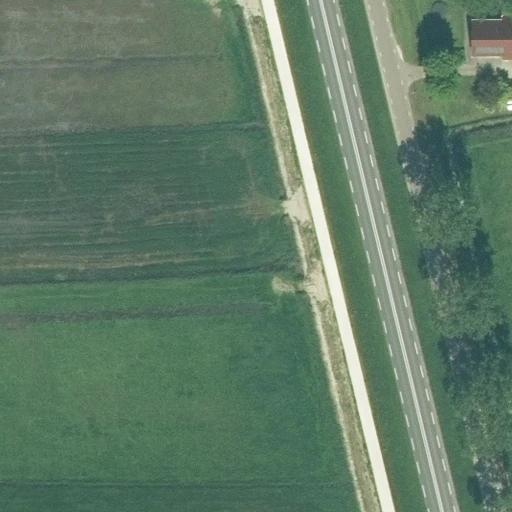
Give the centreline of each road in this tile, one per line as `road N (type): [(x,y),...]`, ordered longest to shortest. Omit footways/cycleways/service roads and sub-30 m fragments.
road 1 (unclassified): [(495,511),(373,0)]
road 2 (primary): [(441,511),(319,0)]
